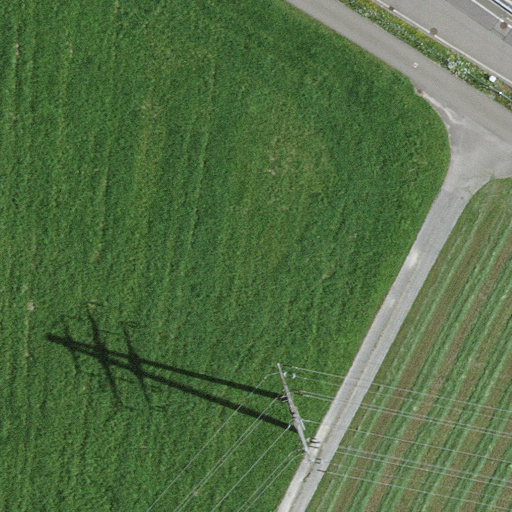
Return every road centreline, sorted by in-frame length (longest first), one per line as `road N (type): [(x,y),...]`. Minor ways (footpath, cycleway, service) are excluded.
road 1 (track): [(503,126),(300,511)]
road 2 (unclassified): [(295,0),(511,132)]
